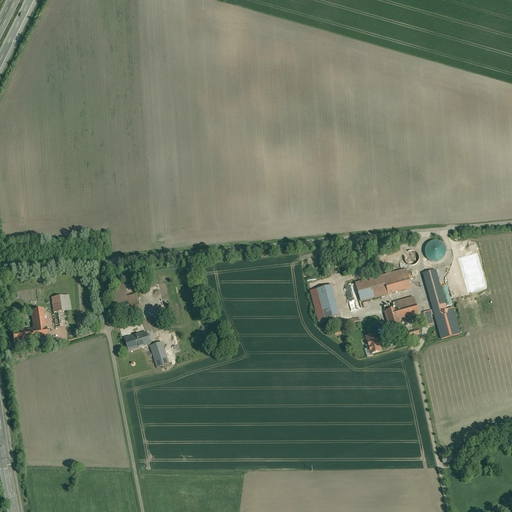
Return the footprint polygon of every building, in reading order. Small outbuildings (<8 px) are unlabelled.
[(432,262),(436,262),(439,262),(442,260),(444,257),(445,254),(446,251),(445,248),(443,245),(440,243),(437,242),(434,242),(431,243),(428,245),(426,248),(425,251),(425,255),(427,258),(429,261),(432,262)] [(409,251),(408,252),(407,253),(406,253),(406,254),(405,254),(405,255),(405,256),(404,257),(404,258),(404,259),(404,260),(405,260),(405,261),(405,262),(406,262),(406,263),(407,264),(408,265),(409,265),(410,265),(411,266),(412,266),(413,265),(414,265),(415,265),(416,264),(417,263),(418,262),(418,261),(419,260),(419,259),(419,258),(419,257),(419,256),(418,255),(418,254),(417,253),(416,252),(415,252),(414,251),(412,251),(411,251),(410,251),(409,251)] [(385,275),(355,284),(360,302),(361,302),(390,294),(411,288),(406,270),(385,276),(385,275)] [(436,270),(423,274),(433,310),(432,311),(433,315),(447,311),(436,270)] [(338,310),(332,286),(317,290),(324,314),(338,310)] [(324,314),(317,290),(310,292),(318,321),(325,319),(324,314)] [(126,293),(112,297),(117,316),(131,313),(127,297),(126,293)] [(136,294),(127,297),(131,313),(140,310),(136,294)] [(69,295),(51,298),(55,328),(67,327),(69,326),(67,312),(71,311),(69,295)] [(414,298),(394,303),(396,309),(385,312),(388,323),(404,318),(418,314),(414,298)] [(42,310),(31,311),(33,329),(35,341),(48,339),(44,310),(42,310)] [(338,310),(324,314),(325,319),(340,316),(338,310)] [(167,311),(160,313),(163,321),(169,319),(167,311)] [(432,311),(423,313),(427,326),(433,325),(430,316),(433,315),(432,311)] [(158,335),(152,316),(141,320),(146,334),(147,339),(157,369),(169,365),(159,334),(158,335)] [(87,317),(77,319),(78,327),(78,333),(84,332),(84,330),(88,329),(88,325),(87,317)] [(404,318),(388,323),(392,336),(403,333),(400,322),(405,321),(404,318)] [(33,329),(12,332),(13,344),(35,341),(33,329)] [(141,335),(130,338),(130,337),(125,339),(129,351),(145,346),(143,340),(147,339),(146,334),(141,335)] [(372,334),(365,336),(370,355),(382,352),(378,337),(373,339),(372,334)]
